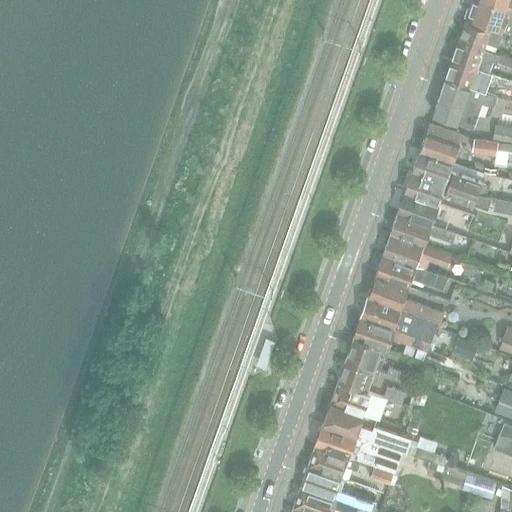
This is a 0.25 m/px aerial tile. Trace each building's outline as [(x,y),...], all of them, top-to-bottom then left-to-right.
[(504,21),(510,5),(495,0),(472,0),(467,14),(502,27),(511,28),(511,19),(510,18),(508,22),(504,21)] [(494,50),(501,30),(466,18),(459,38),(494,50)] [(488,68),(494,50),(459,38),(452,56),(488,68)] [(511,56),(498,51),(496,58),(509,63),(511,56)] [(492,70),(488,68),(452,56),(445,75),(469,84),(471,77),(483,81),(486,73),(490,75),(492,70)] [(484,89),(469,84),(445,75),(434,108),(474,121),(481,100),(492,104),(496,93),(484,89)] [(496,93),(498,87),(486,83),(484,89),(496,93)] [(420,148),(453,160),(462,133),(429,121),(420,148)] [(511,139),(511,125),(494,123),(492,136),(511,139)] [(495,152),(497,141),(473,137),(471,148),(495,152)] [(511,156),(511,143),(501,142),(499,154),(511,156)] [(480,181),(449,170),(453,160),(420,148),(412,169),(476,191),(480,181)] [(472,203),(476,191),(412,169),(405,189),(438,201),(441,192),(472,203)] [(398,210),(430,222),(438,201),(405,189),(398,210)] [(452,239),(455,231),(430,222),(398,210),(390,230),(423,242),(427,230),(452,239)] [(419,254),(424,255),(428,244),(423,242),(390,230),(383,251),(416,263),(419,254)] [(424,255),(447,263),(451,252),(428,244),(424,255)] [(437,271),(416,263),(383,251),(375,272),(408,284),(411,276),(433,283),(437,271)] [(440,319),(444,310),(404,295),(408,284),(375,272),(368,293),(436,318),(440,319)] [(432,340),(440,319),(436,318),(368,293),(361,314),(430,339),(432,340)] [(427,347),(430,339),(361,314),(353,334),(383,345),(386,346),(391,334),(427,347)] [(511,351),(511,327),(506,325),(499,346),(511,351)] [(379,368),(383,358),(379,356),(383,345),(353,334),(345,357),(379,368)] [(379,369),(379,368),(345,357),(337,379),(366,389),(370,379),(375,381),(379,369)] [(404,377),(406,371),(388,365),(386,371),(404,377)] [(386,396),(366,389),(337,379),(330,400),(363,411),(379,417),(386,396)] [(391,385),(387,397),(400,401),(404,389),(391,385)] [(500,396),(511,401),(511,387),(505,385),(500,396)] [(496,408),(511,415),(511,401),(500,396),(496,408)] [(359,423),(363,411),(330,400),(323,421),(398,448),(405,450),(411,436),(374,423),(372,428),(359,423)] [(511,449),(511,423),(504,420),(495,443),(511,449)] [(315,442),(360,458),(394,470),(402,449),(398,448),(323,421),(315,442)] [(357,468),(360,458),(315,442),(308,462),(341,474),(344,464),(357,468)] [(336,486),(341,474),(308,462),(300,483),(358,504),(371,508),(374,499),(351,491),(352,489),(346,486),(345,489),(336,486)] [(381,475),(384,467),(372,463),(370,471),(381,475)] [(351,511),(355,511),(358,504),(300,483),(293,503),(316,511),(327,511),(330,504),(351,511)] [(316,511),(293,503),(290,511),(316,511)]
